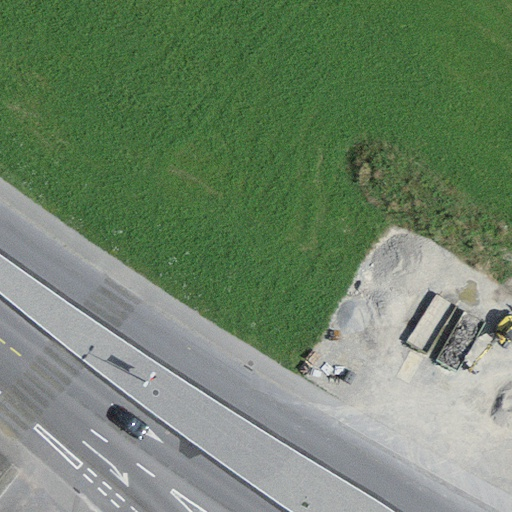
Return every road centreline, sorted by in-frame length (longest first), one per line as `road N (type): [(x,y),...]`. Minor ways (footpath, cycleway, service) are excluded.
road 1 (primary): [(447,511),(287,418),(0,227)]
road 2 (primary): [(43,378),(250,511)]
road 3 (secondary): [(43,378),(167,511)]
